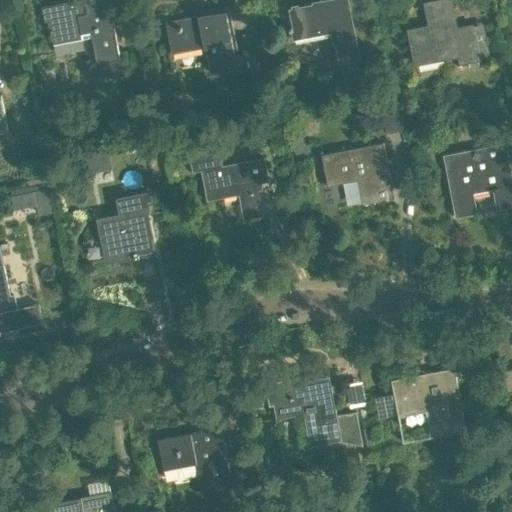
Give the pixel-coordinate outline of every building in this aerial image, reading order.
[(118,60),(120,59),(108,0),(90,0),(85,1),(85,3),(77,5),(76,3),(45,9),(52,40),(91,33),(97,64),(99,64),(118,60)] [(347,0),(329,0),(289,8),(294,37),(333,30),(340,63),(359,60),(347,0)] [(410,31),(416,63),(460,55),(462,63),(479,60),(472,26),(456,29),(450,0),(443,0),(426,3),(431,26),(410,31)] [(237,68),(232,39),(226,9),(165,21),(171,54),(206,47),(211,73),(237,68)] [(118,60),(99,64),(101,74),(120,70),(118,60)] [(0,131),(9,130),(2,94),(0,94),(0,131)] [(384,121),(387,136),(402,132),(400,118),(384,121)] [(408,121),(411,137),(423,135),(420,119),(408,121)] [(393,187),(386,155),(384,142),(322,154),(327,182),(358,176),(363,204),(386,200),(384,189),(393,187)] [(511,206),(511,171),(510,161),(507,143),(443,155),(455,218),(478,213),(477,205),(475,205),(472,192),(488,189),(489,192),(494,191),(497,210),(511,206)] [(201,169),(223,165),(219,149),(189,155),(193,172),(202,170),(201,169)] [(265,156),(223,165),(201,169),(202,170),(208,201),(240,195),(245,220),(264,216),(257,183),(269,181),(265,156)] [(48,172),(46,158),(38,160),(41,173),(48,172)] [(40,214),(52,211),(47,188),(35,190),(40,214)] [(122,214),(99,219),(107,259),(133,254),(133,257),(155,252),(147,210),(153,209),(149,192),(118,199),(122,214)] [(0,265),(0,332),(44,323),(39,303),(14,308),(7,279),(27,276),(24,261),(0,265)] [(454,367),(391,379),(398,414),(427,408),(433,436),(466,430),(454,367)] [(341,438),(337,413),(330,376),(271,387),(277,418),(305,413),(310,444),(341,438)] [(221,425),(158,437),(164,470),(196,464),(202,495),(233,489),(221,425)] [(115,511),(111,491),(49,503),(50,511),(115,511)]
